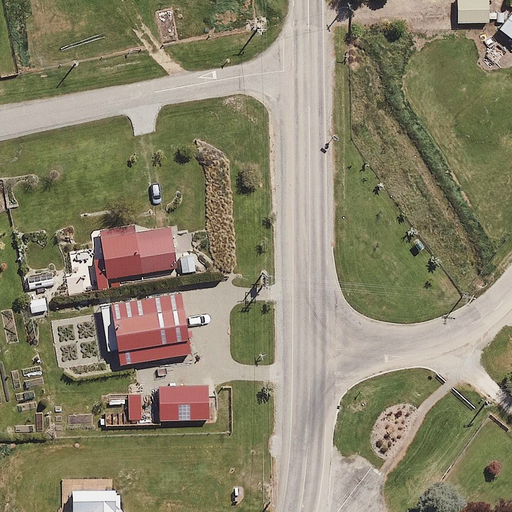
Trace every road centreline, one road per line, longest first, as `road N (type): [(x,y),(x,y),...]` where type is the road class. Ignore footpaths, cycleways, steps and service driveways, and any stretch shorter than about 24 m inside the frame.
road 1 (residential): [(0,124),(230,78),(308,71)]
road 2 (tertiary): [(311,350),(308,71)]
road 3 (tertiary): [(299,511),(311,350)]
road 4 (tertiary): [(311,350),(440,343)]
